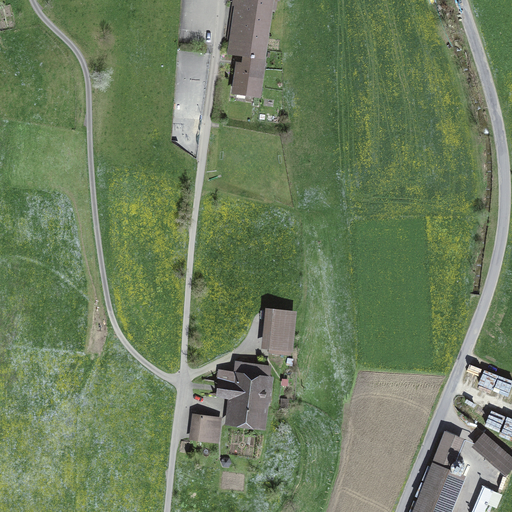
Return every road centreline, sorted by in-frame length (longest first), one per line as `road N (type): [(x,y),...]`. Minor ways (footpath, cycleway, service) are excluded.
road 1 (unclassified): [(400,511),(482,308),(504,209),(497,119),(462,0)]
road 2 (unclassified): [(221,0),(166,511)]
